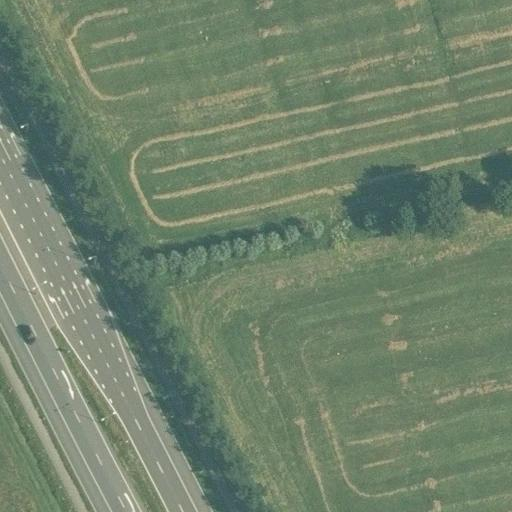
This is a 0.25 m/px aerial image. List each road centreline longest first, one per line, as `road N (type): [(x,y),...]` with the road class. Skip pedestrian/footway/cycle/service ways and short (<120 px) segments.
road 1 (primary): [(183,511),(0,150)]
road 2 (primary): [(0,273),(116,511)]
